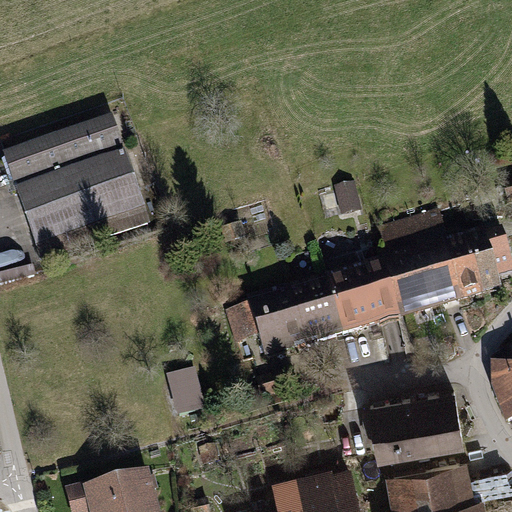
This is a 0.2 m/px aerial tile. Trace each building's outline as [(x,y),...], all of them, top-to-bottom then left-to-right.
[(113,120),(2,159),(40,266),(151,227),(113,120)] [(333,192),(343,221),(362,215),(353,185),(333,192)] [(511,185),(503,189),(509,208),(511,207),(511,185)] [(435,214),(384,229),(392,256),(416,249),(414,241),(441,233),(435,214)] [(242,228),(221,234),(225,249),(246,243),(242,228)] [(468,244),(483,293),(498,288),(496,276),(511,271),(511,263),(503,234),(483,239),(482,234),(475,237),(476,241),(468,244)] [(385,269),(400,318),(483,293),(468,244),(385,269)] [(329,285),(343,335),(400,318),(385,269),(329,285)] [(32,270),(0,278),(0,287),(34,278),(32,270)] [(291,295),(306,345),(343,335),(329,285),(291,295)] [(266,356),(306,345),(291,295),(231,312),(237,338),(259,332),(266,356)] [(497,387),(509,421),(511,419),(511,357),(497,365),(497,387)] [(191,373),(168,379),(179,418),(201,412),(191,373)] [(278,375),(255,381),(260,399),(283,393),(278,375)] [(453,393),(369,406),(377,457),(461,444),(453,393)] [(216,448),(199,451),(202,466),(218,463),(216,448)] [(485,511),(482,493),(472,495),(465,458),(383,473),(390,511),(384,511),(485,511)] [(365,511),(364,505),(359,506),(349,469),(330,474),(329,469),(271,484),(278,511),(365,511)] [(80,489),(64,493),(69,511),(157,511),(149,477),(82,495),(80,489)] [(189,506),(190,511),(210,511),(208,502),(189,506)]
